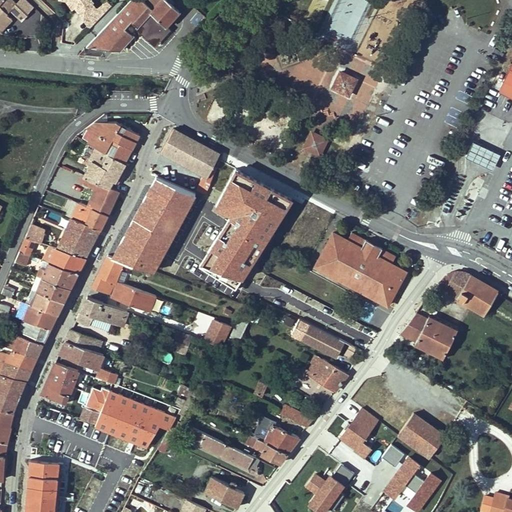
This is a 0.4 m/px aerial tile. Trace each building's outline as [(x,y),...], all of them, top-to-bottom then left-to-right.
[(0,0),(0,31),(11,19),(6,14),(10,10),(21,21),(27,14),(12,0),(0,0)] [(98,6),(93,0),(62,0),(65,2),(82,18),(92,11),(98,6)] [(136,28),(154,44),(169,28),(166,26),(179,11),(167,0),(150,0),(147,4),(142,0),(129,0),(86,47),(108,49),(115,41),(122,48),(133,35),(125,28),(131,21),(137,26),(136,28)] [(90,28),(112,4),(108,1),(83,19),(90,28)] [(171,29),(169,28),(154,44),(156,46),(171,29)] [(119,50),(122,48),(115,41),(108,49),(119,50)] [(511,63),(500,88),(511,93),(511,63)] [(349,95),(356,79),(341,72),(333,87),(349,95)] [(511,93),(500,88),(499,92),(511,98),(511,93)] [(139,133),(117,121),(94,121),(86,128),(87,128),(93,132),(88,140),(87,142),(95,146),(124,161),(139,133)] [(87,128),(82,137),(88,140),(93,132),(87,128)] [(204,174),(197,189),(206,193),(210,183),(215,171),(211,170),(220,153),(174,128),(161,151),(204,174)] [(312,132),(305,147),(320,154),(326,139),(312,132)] [(492,170),(500,154),(473,141),(465,157),(492,170)] [(124,161),(95,146),(89,159),(91,160),(89,165),(83,176),(88,178),(109,187),(113,180),(117,183),(128,163),(124,161)] [(431,157),(440,160),(443,152),(434,149),(431,157)] [(95,189),(87,206),(78,202),(71,217),(80,220),(90,224),(100,229),(118,191),(109,187),(88,178),(85,184),(95,189)] [(206,193),(204,197),(210,199),(217,185),(210,183),(206,193)] [(158,233),(131,222),(125,235),(142,242),(163,250),(166,241),(184,249),(202,204),(175,192),(158,233)] [(78,202),(72,199),(65,215),(71,217),(78,202)] [(46,210),(44,217),(65,224),(67,216),(46,210)] [(80,220),(71,217),(57,247),(85,257),(100,229),(90,224),(80,220)] [(31,223),(25,237),(36,241),(42,242),(45,233),(45,229),(31,223)] [(315,266),(388,305),(406,271),(392,263),(396,256),(381,248),(380,251),(364,243),(366,240),(352,232),(348,239),(334,232),(315,266)] [(142,242),(125,235),(119,233),(108,256),(132,263),(133,263),(142,242)] [(25,237),(22,243),(33,247),(36,241),(25,237)] [(364,243),(380,251),(381,248),(366,240),(364,243)] [(22,243),(19,250),(30,255),(33,247),(22,243)] [(56,247),(52,246),(47,255),(51,257),(56,247)] [(56,247),(51,257),(47,255),(44,260),(49,261),(78,271),(85,257),(57,247),(56,247)] [(15,261),(25,265),(30,255),(19,250),(15,261)] [(129,268),(132,263),(108,256),(92,286),(110,294),(116,281),(122,266),(129,268)] [(49,261),(44,260),(41,267),(45,269),(49,261)] [(49,261),(45,269),(41,267),(36,275),(42,277),(70,287),(78,271),(49,261)] [(444,277),(440,282),(457,298),(484,314),(496,293),(498,291),(469,273),(465,272),(461,271),(457,271),(453,272),(449,273),(446,276),(444,277)] [(42,277),(36,275),(32,288),(37,290),(42,277)] [(70,287),(42,277),(37,290),(63,300),(70,287)] [(117,281),(111,297),(144,309),(150,293),(117,281)] [(4,288),(1,293),(11,297),(13,292),(4,288)] [(37,290),(32,288),(26,302),(30,304),(37,290)] [(63,300),(37,290),(30,304),(57,314),(63,300)] [(156,295),(150,293),(144,309),(150,311),(156,295)] [(250,308),(255,297),(250,294),(244,304),(244,305),(250,308)] [(123,325),(128,311),(88,296),(77,318),(90,323),(91,322),(94,314),(109,320),(123,325)] [(24,319),(51,327),(57,314),(30,304),(26,302),(23,301),(22,304),(29,307),(24,319)] [(0,302),(0,311),(5,313),(7,314),(10,304),(0,302)] [(29,307),(22,304),(17,317),(24,319),(29,307)] [(416,313),(401,333),(416,341),(414,344),(443,358),(457,329),(429,315),(427,319),(416,313)] [(94,314),(91,322),(106,328),(109,320),(94,314)] [(240,317),(230,336),(239,340),(248,321),(240,317)] [(231,325),(214,318),(204,340),(221,346),(231,325)] [(51,327),(24,319),(19,331),(14,330),(13,332),(11,332),(6,346),(13,349),(36,357),(51,327)] [(336,356),(344,341),(340,338),(330,334),(310,323),(302,338),(336,356)] [(358,333),(346,326),(340,338),(344,341),(352,345),(358,333)] [(66,340),(97,351),(101,340),(72,328),(66,340)] [(173,345),(185,351),(192,334),(180,329),(173,345)] [(104,354),(97,351),(66,340),(60,352),(98,368),(104,354)] [(36,357),(13,349),(9,355),(0,352),(0,359),(4,361),(31,368),(36,357)] [(322,358),(316,354),(311,362),(313,363),(307,372),(335,390),(348,373),(322,358)] [(0,373),(0,374),(0,408),(14,411),(27,378),(30,374),(30,371),(31,368),(4,361),(0,359),(0,373)] [(72,387),(78,370),(55,362),(48,378),(72,387)] [(108,381),(114,383),(118,374),(104,368),(100,376),(98,375),(97,377),(108,381)] [(186,400),(184,404),(190,407),(198,389),(202,391),(209,377),(201,373),(192,389),(188,396),(186,400)] [(85,391),(102,398),(108,381),(97,377),(91,375),(85,391)] [(66,403),(72,387),(48,378),(41,394),(66,403)] [(261,395),(266,385),(259,382),(255,392),(261,395)] [(182,384),(179,392),(188,396),(192,389),(182,384)] [(362,405),(399,432),(412,415),(375,387),(362,405)] [(180,397),(176,404),(182,407),(184,404),(186,400),(180,397)] [(180,421),(190,407),(184,404),(182,407),(181,409),(175,418),(180,421)] [(304,425),(309,416),(286,405),(282,413),(304,425)] [(60,410),(50,407),(47,417),(57,420),(60,410)] [(100,412),(85,407),(81,417),(96,423),(100,412)] [(378,418),(362,407),(341,437),(356,448),(378,418)] [(14,411),(0,408),(0,423),(10,426),(14,411)] [(412,415),(399,432),(398,433),(398,434),(429,456),(445,435),(414,413),(412,415)] [(307,426),(314,419),(309,416),(304,425),(307,426)] [(169,428),(164,439),(170,442),(176,429),(182,431),(185,426),(186,423),(180,421),(175,418),(169,428)] [(258,431),(252,429),(250,434),(288,452),(299,436),(263,419),(258,431)] [(0,454),(4,455),(10,426),(0,423),(0,454)] [(194,441),(248,467),(254,456),(194,427),(193,429),(190,435),(195,437),(194,441)] [(288,452),(250,434),(247,442),(263,450),(262,453),(280,462),(288,452)] [(195,437),(190,435),(190,442),(249,471),(251,467),(250,467),(248,467),(194,441),(195,437)] [(326,511),(399,511),(407,498),(411,499),(415,493),(398,482),(380,511),(352,511),(332,497),(342,483),(326,470),(335,459),(321,449),(296,485),(295,486),(302,491),(303,491),(310,482),(328,497),(320,507),(326,511)] [(260,459),(254,456),(250,467),(251,467),(255,469),(260,459)] [(340,461),(335,469),(348,478),(354,470),(340,461)] [(204,491),(237,506),(244,491),(234,486),(230,484),(212,475),(204,491)] [(511,511),(511,498),(508,497),(508,495),(496,492),(490,511),(511,511)]
